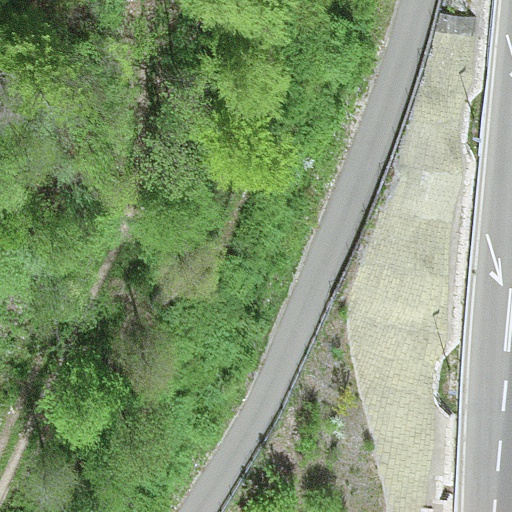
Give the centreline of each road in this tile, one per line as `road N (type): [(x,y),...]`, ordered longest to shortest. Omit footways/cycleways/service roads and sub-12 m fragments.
road 1 (unclassified): [(195,511),(252,418),(349,176),(400,0)]
road 2 (track): [(144,0),(130,192),(96,283),(0,481)]
road 3 (motorway): [(511,85),(499,221),(511,313)]
